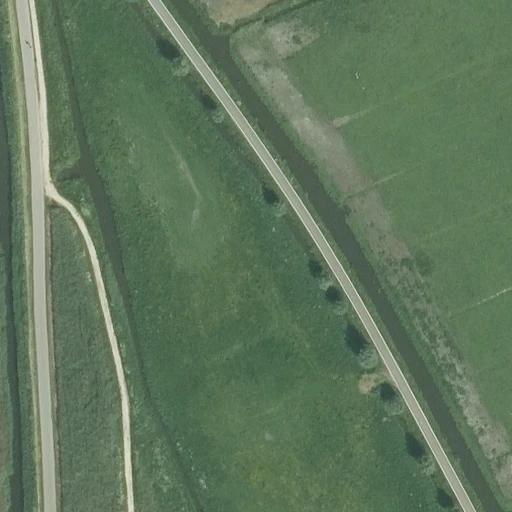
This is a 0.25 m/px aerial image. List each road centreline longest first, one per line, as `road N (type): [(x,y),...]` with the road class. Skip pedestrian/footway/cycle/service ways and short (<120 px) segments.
road 1 (unclassified): [(469,511),(318,239),(153,0)]
road 2 (unknown): [(28,0),(49,194),(76,212),(99,295),(125,410),(129,511)]
